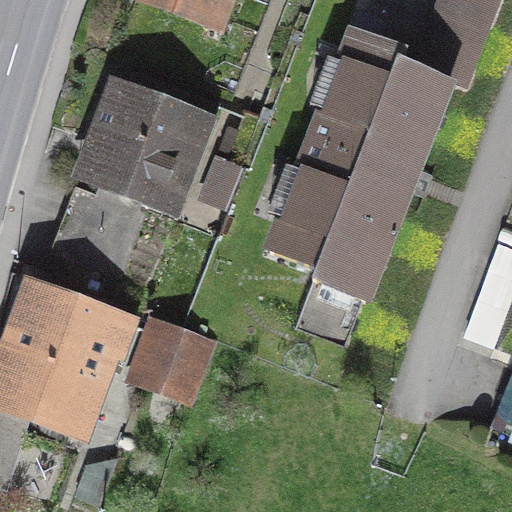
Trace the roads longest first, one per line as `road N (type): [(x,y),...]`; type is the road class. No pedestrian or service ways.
road 1 (residential): [(511,133),(403,416)]
road 2 (unknown): [(404,0),(298,245)]
